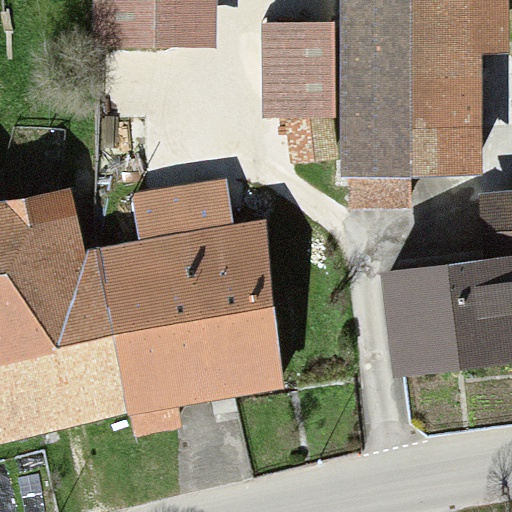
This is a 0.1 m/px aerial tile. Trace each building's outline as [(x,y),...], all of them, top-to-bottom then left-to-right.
[(200,0),(90,0),(91,56),(202,54),(200,0)] [(497,0),(336,0),(336,37),(264,37),(264,121),(288,121),(288,161),(317,161),(317,121),(336,121),(337,188),(466,188),(466,66),(498,66),(497,0)] [(133,261),(75,274),(108,430),(276,395),(243,239),(226,242),(216,195),(123,215),(133,261)] [(511,195),(471,197),(474,259),(511,257),(511,195)] [(0,452),(108,430),(75,274),(60,204),(0,216),(0,452)] [(489,266),(360,284),(374,383),(503,365),(489,266)]
